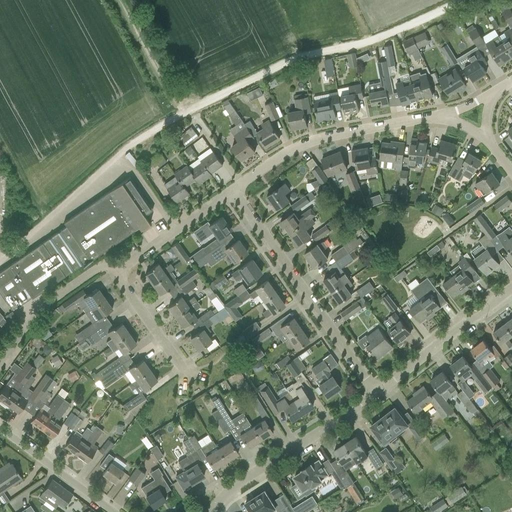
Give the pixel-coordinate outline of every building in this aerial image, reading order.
[(502,13),(511,26),(511,25),(511,13),(507,4),(500,8),(503,12),(502,13)] [(468,33),(476,47),(483,43),(475,29),(468,33)] [(505,33),(499,37),(503,44),(511,58),(511,57),(511,31),(511,29),(505,33)] [(424,32),(413,37),(417,46),(423,44),(421,39),(426,36),(424,32)] [(417,46),(413,37),(403,42),(407,51),(417,46)] [(499,37),(487,44),(499,65),(511,58),(503,44),(499,37)] [(440,48),(451,65),(457,62),(446,44),(440,48)] [(391,46),(384,47),(387,61),(388,67),(395,66),(393,55),(391,46)] [(471,64),(465,68),(473,81),(486,73),(480,64),(485,61),(478,48),(466,55),(471,64)] [(347,54),(349,68),(357,66),(355,53),(347,54)] [(368,85),(367,86),(368,90),(369,96),(371,106),(380,104),(381,108),(389,106),(387,95),(393,94),(391,84),(390,76),(388,67),(387,61),(377,63),(379,73),(381,82),(368,85)] [(439,80),(442,86),(448,94),(458,88),(459,90),(465,86),(456,70),(439,80)] [(412,80),(411,80),(417,101),(432,96),(426,76),(420,78),(419,74),(412,77),(411,76),(410,76),(412,80)] [(417,101),(411,80),(396,85),(403,105),(417,101)] [(348,88),(350,95),(341,97),(344,115),(359,112),(357,99),(363,98),(361,85),(348,88)] [(314,102),(316,112),(318,122),(336,118),(334,111),(341,110),(338,96),(338,92),(328,93),(329,99),(314,102)] [(304,114),(311,113),(308,98),(294,100),(296,112),(289,114),(292,130),(307,127),(304,114)] [(265,106),(272,121),(280,118),(273,102),(265,106)] [(230,118),(234,124),(236,126),(243,121),(230,104),(223,106),(232,117),(230,118)] [(244,124),(246,128),(253,137),(258,135),(265,147),(279,139),(269,122),(262,126),(264,130),(258,134),(249,120),(244,124)] [(253,137),(246,128),(233,136),(238,143),(232,148),(241,160),(248,155),(248,156),(255,152),(248,142),(254,138),(253,137)] [(408,167),(414,168),(415,161),(425,162),(427,143),(417,142),(418,139),(411,139),(408,167)] [(427,162),(439,165),(441,158),(452,161),(456,145),(440,140),(438,149),(431,147),(427,162)] [(381,153),(380,160),(395,162),(394,166),(402,167),(403,153),(405,143),(395,142),(394,144),(382,143),(381,153)] [(190,146),(184,150),(188,155),(194,151),(190,146)] [(355,160),(356,170),(366,168),(367,175),(378,173),(375,157),(369,158),(368,148),(351,150),(353,160),(355,160)] [(200,161),(201,162),(211,174),(222,166),(213,152),(200,161)] [(322,160),(325,169),(328,176),(346,169),(340,152),(322,160)] [(448,175),(460,181),(463,175),(470,179),(473,173),(474,173),(481,160),(469,153),(463,163),(457,160),(448,175)] [(201,162),(190,171),(196,179),(199,184),(212,176),(211,174),(201,162)] [(175,174),(179,181),(185,187),(196,179),(190,171),(187,166),(175,174)] [(319,182),(311,185),(314,188),(320,184),(327,180),(317,167),(311,171),(319,182)] [(345,175),(351,191),(359,188),(353,172),(345,175)] [(399,188),(406,189),(408,173),(401,172),(399,188)] [(500,184),(491,173),(475,184),(484,195),(500,184)] [(17,306),(11,297),(24,288),(32,298),(88,259),(90,261),(92,260),(141,226),(143,229),(150,224),(144,216),(152,210),(130,177),(63,223),(66,226),(0,271),(0,294),(11,311),(17,306)] [(185,187),(179,181),(167,189),(177,203),(189,194),(185,187)] [(266,197),(276,210),(290,200),(285,194),(289,191),(284,184),(266,197)] [(290,205),(295,211),(308,202),(304,196),(290,205)] [(506,196),(493,206),(499,212),(511,203),(506,196)] [(466,207),(470,214),(484,204),(480,197),(466,207)] [(435,205),(431,212),(439,216),(443,210),(435,205)] [(285,227),(290,233),(310,219),(315,215),(310,208),(296,218),(293,213),(280,223),(284,228),(285,227)] [(420,215),(413,233),(429,239),(436,221),(420,215)] [(473,220),(485,235),(496,250),(504,244),(511,254),(511,230),(509,226),(502,232),(495,235),(480,215),(473,220)] [(207,222),(192,232),(199,242),(213,233),(217,240),(222,236),(230,230),(221,217),(210,225),(207,222)] [(310,219),(290,233),(295,240),(293,241),(297,246),(310,237),(304,230),(313,224),(310,219)] [(311,235),(315,242),(329,232),(328,232),(334,228),(330,222),(311,235)] [(499,265),(491,254),(496,250),(485,235),(479,240),(483,245),(480,247),(479,245),(470,252),(472,253),(471,254),(475,258),(475,259),(487,274),(499,265)] [(331,255),(336,262),(348,253),(362,242),(360,238),(357,240),(355,238),(331,255)] [(214,239),(201,248),(206,254),(211,251),(218,245),(214,239)] [(206,254),(203,257),(209,266),(218,260),(227,253),(233,262),(238,259),(246,253),(238,240),(227,248),(223,242),(218,245),(211,251),(206,254)] [(327,259),(322,251),(327,248),(323,242),(318,245),(305,254),(314,268),(327,259)] [(171,247),(177,255),(182,263),(189,259),(183,251),(177,243),(171,247)] [(436,245),(431,249),(434,253),(439,249),(436,245)] [(348,253),(336,262),(340,268),(353,259),(348,253)] [(463,269),(452,277),(465,292),(469,289),(467,287),(473,282),(469,276),(475,271),(465,257),(458,262),(463,269)] [(242,275),(247,283),(261,273),(252,260),(238,270),(238,269),(231,274),(235,280),(242,275)] [(145,275),(152,285),(166,275),(165,275),(174,269),(170,264),(162,270),(158,264),(151,268),(152,269),(145,275)] [(177,282),(181,288),(192,281),(191,280),(198,275),(194,269),(177,281),(177,282)] [(323,281),(331,292),(348,280),(340,269),(323,281)] [(177,281),(170,272),(166,275),(152,285),(159,295),(167,289),(168,291),(174,286),(173,285),(177,282),(177,281)] [(212,282),(216,287),(226,281),(222,275),(212,282)] [(465,292),(452,277),(443,284),(454,297),(459,293),(461,295),(465,292)] [(411,290),(421,301),(432,317),(436,314),(434,312),(440,308),(434,300),(441,295),(428,278),(411,290)] [(348,280),(331,292),(339,303),(351,295),(347,290),(352,286),(348,280)] [(192,281),(181,288),(185,293),(195,286),(192,281)] [(259,294),(264,301),(275,293),(267,281),(255,289),(255,290),(249,294),(252,299),(259,294)] [(369,282),(356,292),(361,299),(374,289),(369,282)] [(202,290),(206,295),(212,291),(208,286),(202,290)] [(91,309),(105,299),(97,289),(90,295),(89,293),(86,295),(82,290),(62,304),(65,310),(83,297),(88,304),(82,308),(85,312),(91,309)] [(212,291),(206,295),(210,300),(216,296),(212,291)] [(275,293),(264,301),(268,308),(262,313),(265,318),(272,313),(272,314),(284,305),(275,293)] [(223,305),(227,311),(229,313),(234,310),(234,307),(241,302),(236,295),(223,305)] [(382,299),(391,312),(397,307),(387,295),(382,299)] [(168,307),(175,317),(197,302),(193,296),(185,302),(181,296),(174,301),(175,302),(168,307)] [(105,299),(91,309),(99,320),(105,316),(104,315),(112,310),(105,299)] [(361,299),(341,313),(346,320),(366,306),(361,299)] [(432,317),(421,301),(410,309),(420,323),(426,318),(428,320),(432,317)] [(197,302),(175,317),(182,327),(190,322),(191,323),(197,319),(192,312),(200,306),(197,302)] [(199,318),(202,323),(224,308),(221,304),(211,312),(210,310),(199,318)] [(224,308),(202,323),(198,325),(202,330),(190,339),(198,350),(210,342),(206,335),(210,332),(207,327),(217,320),(218,322),(229,314),(224,308)] [(12,311),(7,315),(11,320),(16,316),(12,311)] [(389,318),(395,326),(389,331),(398,343),(410,334),(395,313),(389,318)] [(283,332),(288,338),(301,329),(293,318),(286,323),(283,317),(269,327),(274,333),(275,334),(276,335),(277,335),(279,335),(283,332)] [(81,332),(86,339),(101,327),(96,321),(81,332)] [(241,332),(246,338),(260,329),(255,322),(241,332)] [(106,342),(110,347),(129,334),(122,324),(114,329),(113,328),(107,332),(111,338),(106,342)] [(511,336),(511,334),(504,324),(493,333),(506,350),(511,346),(507,340),(511,336)] [(101,327),(86,339),(91,346),(106,335),(101,327)] [(47,328),(40,333),(44,340),(51,335),(47,328)] [(251,340),(255,345),(271,333),(268,328),(251,340)] [(393,347),(378,328),(362,341),(376,360),(393,347)] [(301,329),(288,338),(295,350),(308,340),(301,329)] [(129,334),(110,347),(113,351),(118,348),(123,355),(129,350),(128,349),(136,344),(129,334)] [(236,337),(240,342),(244,338),(241,334),(236,337)] [(471,350),(481,364),(493,354),(496,358),(500,354),(493,345),(489,349),(483,340),(471,350)] [(255,352),(253,353),(257,359),(263,355),(259,349),(255,352)] [(39,354),(30,364),(32,365),(33,366),(36,368),(44,358),(39,354)] [(57,356),(53,359),(57,366),(61,363),(57,356)] [(285,365),(290,361),(287,356),(276,363),(279,369),(285,365)] [(297,356),(292,360),(299,370),(304,367),(297,356)] [(456,360),(451,363),(452,365),(451,365),(457,373),(461,380),(463,381),(464,380),(471,375),(485,393),(491,388),(482,375),(473,363),(470,366),(469,364),(463,356),(457,361),(456,360)] [(93,373),(89,375),(95,383),(99,380),(110,372),(116,368),(122,364),(118,358),(106,366),(94,375),(93,373)] [(128,369),(136,379),(136,380),(150,370),(142,360),(135,366),(134,364),(128,369)] [(290,361),(285,365),(292,375),(299,370),(292,360),(290,361)] [(252,365),(251,368),(253,371),(257,371),(262,368),(263,364),(261,362),(258,361),(252,365)] [(311,369),(318,378),(322,376),(325,381),(318,386),(326,397),(340,388),(328,371),(329,370),(323,361),(311,369)] [(0,401),(0,403),(6,408),(23,384),(24,385),(35,368),(27,362),(15,378),(17,380),(11,390),(5,385),(0,392),(0,400),(1,401),(0,401)] [(110,372),(99,380),(104,388),(122,375),(116,368),(110,372)] [(500,381),(490,369),(482,375),(492,387),(500,381)] [(136,380),(136,379),(129,385),(132,390),(139,384),(144,392),(150,387),(149,386),(157,380),(150,370),(136,380)] [(66,375),(70,382),(77,378),(74,371),(66,375)] [(447,388),(450,393),(456,390),(442,372),(431,381),(441,393),(447,388)] [(37,400),(38,400),(46,389),(52,380),(46,375),(29,398),(36,402),(37,400)] [(297,390),(289,395),(302,413),(312,406),(305,395),(307,393),(303,386),(302,386),(298,380),(293,383),(297,390)] [(459,386),(462,390),(467,397),(472,394),(464,383),(459,386)] [(23,384),(6,408),(12,413),(14,410),(18,413),(27,401),(22,397),(29,388),(24,385),(23,384)] [(302,413),(289,395),(277,403),(267,386),(259,391),(269,407),(275,416),(284,410),(291,420),(302,413)] [(417,395),(407,402),(416,413),(430,402),(443,418),(453,410),(438,392),(431,397),(423,386),(415,393),(417,395)] [(46,389),(38,400),(43,404),(51,393),(46,389)] [(467,397),(462,390),(456,395),(471,414),(477,409),(467,397)] [(122,406),(128,411),(145,399),(141,393),(122,406)] [(36,414),(30,422),(41,430),(52,415),(63,399),(56,395),(55,398),(46,410),(47,411),(45,414),(39,410),(36,414)] [(250,400),(258,412),(263,409),(256,397),(250,400)] [(52,415),(41,430),(53,438),(58,430),(61,426),(55,422),(57,419),(69,403),(63,399),(52,415)] [(212,402),(217,410),(229,430),(235,427),(222,406),(222,407),(220,404),(219,405),(216,400),(212,402)] [(63,423),(69,428),(80,412),(74,408),(63,423)] [(384,416),(383,417),(398,437),(404,432),(403,429),(408,425),(402,418),(403,417),(399,411),(398,412),(395,408),(391,411),(388,412),(385,414),(384,416)] [(229,430),(217,410),(211,413),(223,433),(229,430)] [(80,412),(69,428),(75,432),(87,415),(81,411),(80,412)] [(398,437),(383,417),(381,418),(379,419),(376,421),(375,423),(371,426),(374,431),(373,432),(381,442),(382,441),(384,443),(388,440),(390,443),(398,437)] [(251,428),(252,428),(247,419),(238,425),(240,427),(236,430),(247,448),(260,440),(251,428)] [(264,420),(252,428),(251,428),(260,440),(272,433),(264,420)] [(409,427),(419,440),(425,435),(415,423),(409,427)] [(95,451),(97,448),(93,445),(103,432),(95,426),(91,431),(86,439),(86,440),(76,455),(87,463),(93,454),(95,451)] [(65,447),(76,455),(86,440),(86,439),(91,431),(86,428),(79,439),(73,435),(65,447)] [(431,444),(436,450),(449,441),(445,435),(431,444)] [(194,436),(188,439),(195,451),(201,448),(194,436)] [(356,437),(345,444),(357,463),(363,460),(368,456),(366,453),(356,437)] [(99,451),(105,455),(113,444),(107,439),(99,451)] [(195,451),(188,439),(183,443),(187,451),(184,453),(187,458),(178,464),(183,472),(175,477),(183,489),(185,490),(191,486),(191,484),(204,476),(198,467),(203,464),(196,453),(195,451)] [(217,449),(212,440),(205,445),(206,447),(201,450),(213,469),(225,462),(217,449)] [(229,441),(217,449),(225,462),(238,454),(229,441)] [(357,463),(345,444),(334,451),(346,470),(351,467),(357,463)] [(150,449),(157,460),(163,456),(156,445),(150,449)] [(396,467),(392,461),(394,460),(386,447),(379,452),(392,470),(396,467)] [(376,469),(384,464),(373,448),(366,453),(368,456),(376,469)] [(102,474),(115,483),(123,472),(111,463),(114,458),(108,454),(99,466),(105,470),(102,474)] [(320,479),(327,475),(318,461),(311,466),(311,465),(302,470),(303,471),(294,477),(298,483),(291,488),(298,499),(306,494),(304,490),(312,484),(313,486),(321,481),(320,479)] [(12,464),(10,465),(9,463),(3,467),(5,469),(0,471),(0,493),(22,479),(12,464)] [(128,479),(137,485),(145,473),(136,467),(128,479)] [(346,487),(347,487),(351,484),(353,483),(349,476),(347,477),(341,468),(336,472),(346,487)] [(170,490),(161,475),(141,488),(153,507),(165,500),(162,495),(170,490)] [(42,492),(39,497),(55,509),(58,504),(63,507),(72,495),(52,479),(42,492)] [(351,484),(347,487),(357,503),(363,499),(353,483),(351,484)] [(461,487),(448,496),(453,503),(466,495),(461,487)] [(398,488),(391,492),(395,498),(402,495),(398,488)] [(265,491),(255,497),(264,511),(269,511),(275,508),(265,491)] [(264,511),(255,497),(245,504),(250,511),(264,511)] [(295,511),(305,511),(314,507),(308,498),(293,508),(295,511)] [(443,500),(438,503),(442,510),(447,506),(443,500)]
